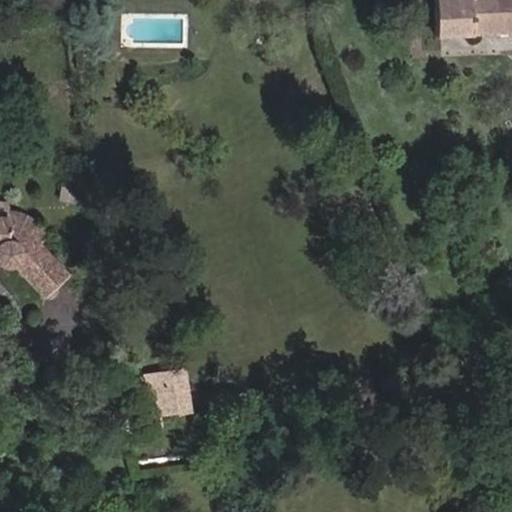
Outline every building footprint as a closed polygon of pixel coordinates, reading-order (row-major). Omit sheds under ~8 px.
[(464,0),(437,0),(435,37),(511,42),(511,6),(464,3),(464,0)] [(0,266),(6,273),(15,267),(45,298),(71,274),(42,241),(50,233),(29,209),(6,206),(6,214),(0,213),(0,266)] [(153,416),(155,424),(173,422),(169,397),(180,394),(177,376),(135,381),(140,417),(153,416)] [(153,416),(140,417),(144,437),(156,435),(155,424),(153,416)] [(137,443),(139,460),(150,458),(147,441),(137,443)] [(150,458),(139,460),(140,468),(151,466),(150,458)]
